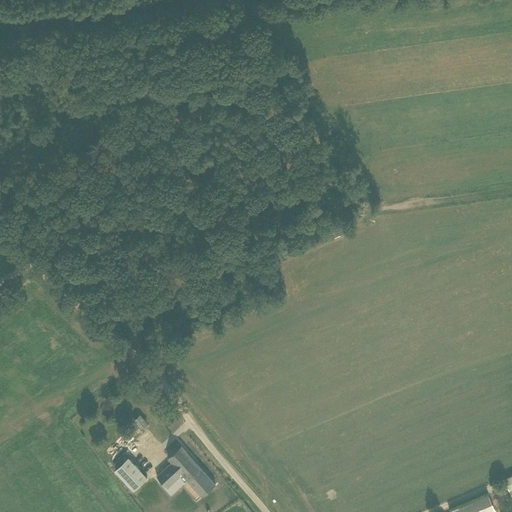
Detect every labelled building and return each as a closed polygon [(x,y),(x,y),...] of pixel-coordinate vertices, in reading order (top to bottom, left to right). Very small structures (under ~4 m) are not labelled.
[(340,238),(333,241),(330,232),(308,241),(315,257),(343,245),(340,238)] [(137,417),(140,425),(145,423),(142,415),(137,417)] [(216,484),(181,446),(168,457),(172,462),(157,476),(167,487),(175,480),(195,502),(216,484)] [(133,488),(147,476),(128,456),(115,469),(133,488)] [(161,504),(165,511),(181,502),(177,495),(161,504)] [(495,511),(488,496),(457,509),(457,507),(450,510),(451,511),(449,511),(495,511)]
